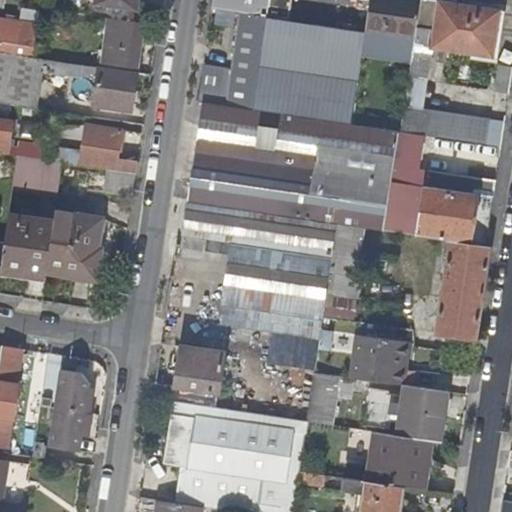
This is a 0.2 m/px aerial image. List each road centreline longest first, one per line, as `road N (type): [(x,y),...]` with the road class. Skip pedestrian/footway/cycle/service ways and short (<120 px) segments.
road 1 (residential): [(135,342),(185,0)]
road 2 (residential): [(511,267),(475,511)]
road 3 (residential): [(110,511),(135,342)]
road 4 (residential): [(0,320),(135,342)]
